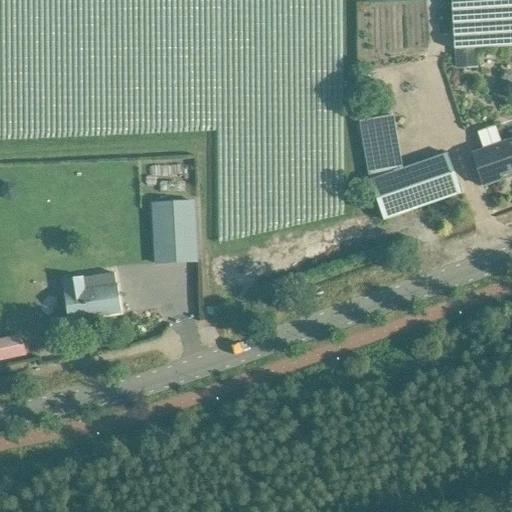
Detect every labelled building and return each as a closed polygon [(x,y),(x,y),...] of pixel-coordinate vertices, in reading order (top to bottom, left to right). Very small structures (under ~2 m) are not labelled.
[(511,0),(451,0),(455,50),(511,46),(511,0)] [(465,61),(465,71),(484,71),(484,61),(465,61)] [(394,117),(361,122),(370,181),(385,220),(462,193),(448,155),(403,171),(394,117)] [(485,151),(473,155),(485,188),(511,177),(511,140),(502,144),(496,127),(479,132),(485,151)] [(156,257),(156,264),(189,262),(196,262),(193,202),(153,204),(156,257)] [(116,286),(99,289),(82,292),(80,280),(63,283),(69,322),(121,314),(116,286)] [(3,364),(32,361),(29,339),(1,342),(3,364)]
